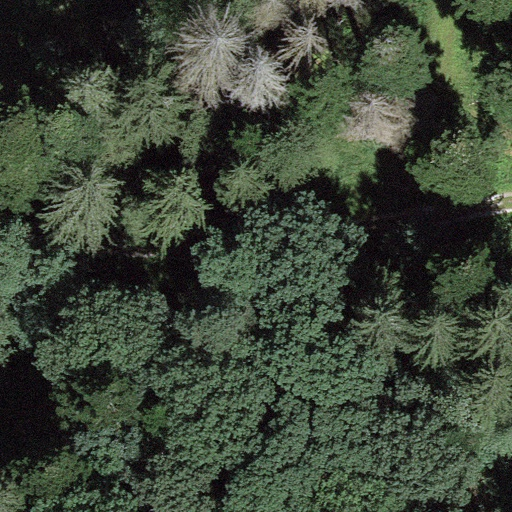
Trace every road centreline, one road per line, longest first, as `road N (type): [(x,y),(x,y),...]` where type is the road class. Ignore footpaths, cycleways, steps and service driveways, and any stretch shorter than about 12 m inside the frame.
road 1 (track): [(0,222),(55,236),(239,245),(511,205)]
road 2 (track): [(369,226),(408,197),(430,133),(446,0)]
